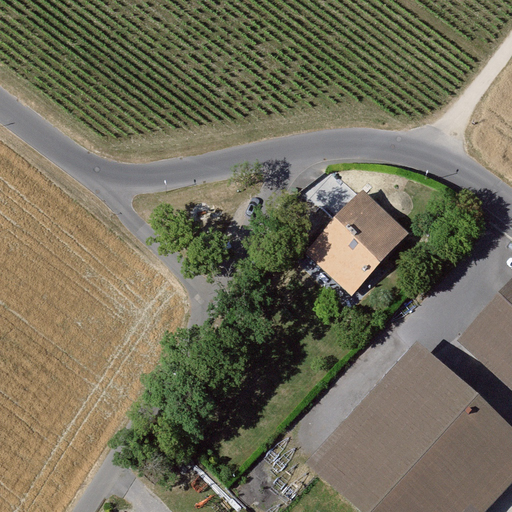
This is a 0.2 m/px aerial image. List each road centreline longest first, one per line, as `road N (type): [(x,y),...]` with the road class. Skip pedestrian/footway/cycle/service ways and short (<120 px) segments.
road 1 (residential): [(85,511),(214,302)]
road 2 (unclassified): [(511,205),(433,155),(358,143),(290,152)]
road 3 (unclassified): [(290,152),(129,180),(100,177)]
road 4 (residential): [(100,177),(129,218),(214,302)]
road 5 (residential): [(214,302),(290,152)]
road 6 (track): [(433,155),(511,45)]
road 7 (unclassified): [(100,177),(0,104)]
